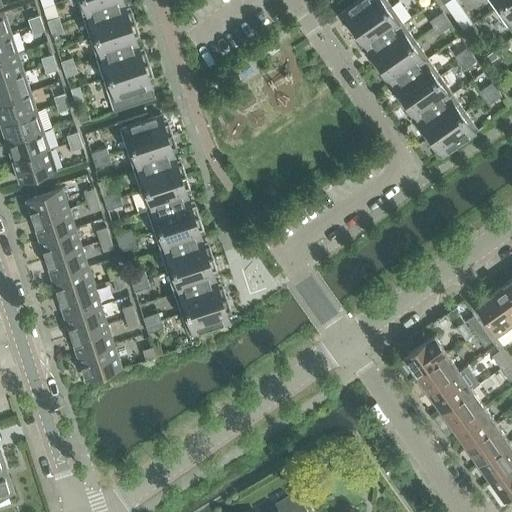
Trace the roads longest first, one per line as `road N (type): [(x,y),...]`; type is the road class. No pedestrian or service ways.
road 1 (residential): [(348,337),(288,248),(407,159),(294,0)]
road 2 (residential): [(106,511),(348,337)]
road 3 (tertiary): [(76,511),(0,282)]
road 4 (residential): [(469,511),(348,337)]
road 5 (residential): [(348,337),(511,223)]
